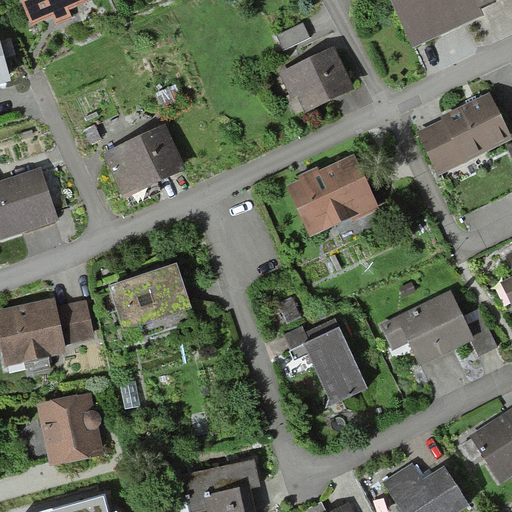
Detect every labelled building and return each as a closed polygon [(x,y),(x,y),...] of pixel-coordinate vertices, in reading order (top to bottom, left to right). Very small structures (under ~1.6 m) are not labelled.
[(20,0),(32,27),(54,18),(57,25),(72,19),(69,10),(89,1),(88,0),(20,0)] [(386,0),(411,52),(483,19),(479,13),(501,2),(500,0),(386,0)] [(310,39),(303,24),(277,37),(284,52),(310,39)] [(0,42),(0,85),(9,84),(3,59),(16,56),(12,39),(0,42)] [(356,92),(335,48),(305,62),(280,74),(292,100),(298,97),(307,115),(356,92)] [(181,105),(174,88),(158,95),(165,112),(181,105)] [(511,140),(489,95),(474,103),(418,132),(441,177),(511,140)] [(94,125),(84,129),(91,144),(101,139),(94,125)] [(188,172),(167,126),(141,137),(104,154),(122,193),(125,191),(132,206),(161,193),(158,186),(188,172)] [(379,207),(355,154),(309,174),(286,185),(309,237),(352,217),(353,219),(379,207)] [(0,240),(28,232),(58,222),(41,170),(0,183),(0,240)] [(511,252),(507,255),(511,266),(511,278),(502,283),(511,303),(511,252)] [(133,279),(108,286),(125,342),(194,321),(177,266),(133,279)] [(461,319),(449,294),(381,328),(393,353),(408,346),(419,368),(472,342),(461,319)] [(58,308),(56,300),(0,311),(0,349),(4,369),(67,356),(65,347),(95,341),(87,302),(58,308)] [(479,311),(461,319),(472,342),(479,358),(497,349),(479,311)] [(367,390),(334,319),(304,333),(301,327),(284,335),(296,360),(308,354),(330,401),(327,409),(367,390)] [(95,413),(91,395),(37,406),(51,470),(105,457),(99,430),(100,428),(101,425),(101,420),(100,417),(97,414),(95,413)] [(511,475),(511,410),(470,436),(499,483),(511,475)] [(261,490),(255,463),(185,479),(192,511),(196,511),(209,509),(209,511),(255,511),(252,493),(261,490)] [(467,511),(472,509),(447,469),(427,481),(424,483),(413,465),(384,482),(401,511),(467,511)] [(107,511),(104,501),(64,511),(107,511)]
